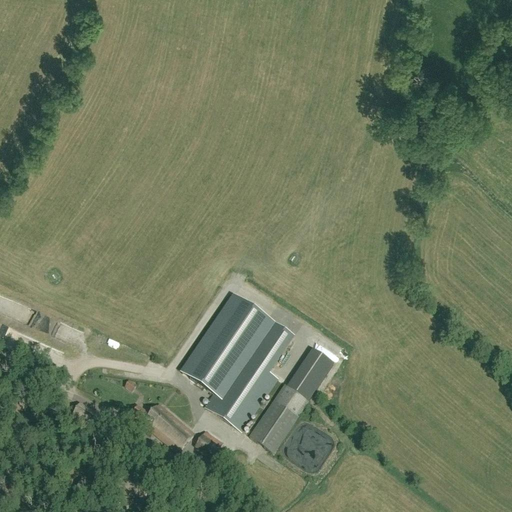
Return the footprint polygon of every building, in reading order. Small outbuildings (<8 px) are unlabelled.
[(242,434),(278,382),(269,376),(294,339),(234,299),(182,375),(215,398),(207,410),(242,434)] [(132,395),(137,388),(129,383),(124,390),(132,395)] [(299,419),(276,403),(251,440),(274,456),(299,419)] [(89,431),(98,417),(80,407),(71,421),(89,431)] [(178,456),(194,436),(160,407),(150,418),(137,409),(130,419),(148,432),(178,456)] [(213,460),(223,446),(206,434),(196,449),(213,460)] [(120,485),(149,507),(156,497),(127,475),(120,485)] [(173,500),(183,487),(170,478),(161,490),(173,500)] [(98,511),(103,504),(107,497),(82,483),(74,498),(98,511)]
